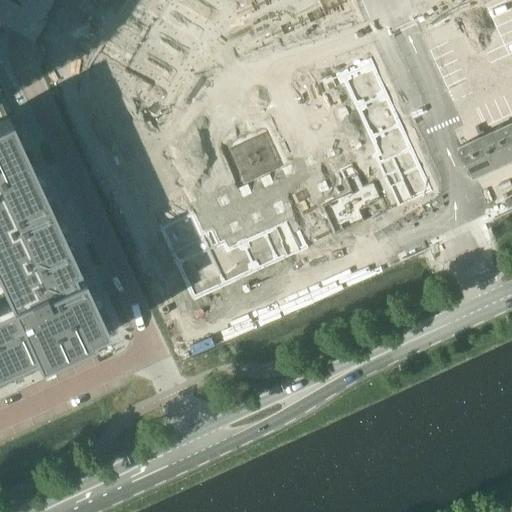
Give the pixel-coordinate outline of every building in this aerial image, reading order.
[(136,0),(91,79),(193,301),(432,192),(343,0),(136,0)] [(0,367),(6,364),(15,360),(23,356),(31,353),(35,362),(47,357),(90,337),(91,337),(89,333),(97,329),(104,326),(101,321),(79,273),(73,276),(69,268),(76,265),(64,239),(60,230),(56,222),(52,214),(43,193),(42,191),(38,183),(34,175),(30,166),(25,154),(21,145),(18,138),(13,128),(9,119),(8,117),(7,117),(0,101),(0,367)] [(477,122),(468,103),(459,107),(470,130),(478,126),(477,122)] [(511,139),(505,125),(483,135),(497,166),(511,158),(511,139)] [(497,166),(483,135),(460,146),(467,162),(464,163),(468,170),(470,169),(471,171),(474,176),(475,176),(497,166)] [(481,189),(475,176),(474,176),(471,171),(460,176),(469,194),(481,189)]
